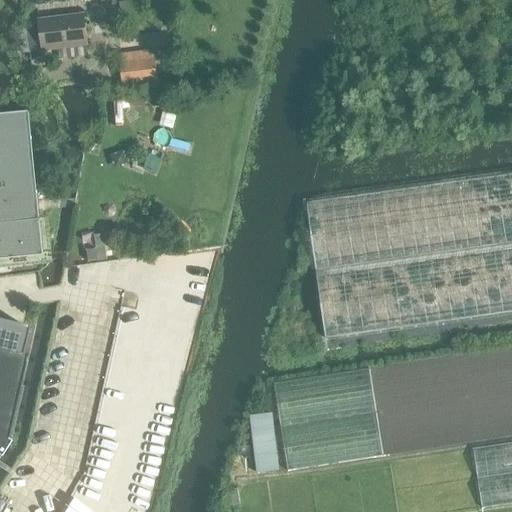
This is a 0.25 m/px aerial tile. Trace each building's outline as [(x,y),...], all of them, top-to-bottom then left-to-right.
[(87,45),(83,13),(39,19),(40,26),(28,28),(31,52),(87,45)] [(156,83),(153,50),(118,54),(121,87),(156,83)] [(163,105),(161,91),(121,95),(123,109),(163,105)] [(0,260),(44,256),(30,112),(0,114),(0,260)] [(511,173),(305,203),(324,339),(511,311),(511,173)] [(103,233),(94,235),(96,248),(98,259),(107,258),(103,233)] [(0,454),(8,442),(4,439),(24,355),(30,328),(7,323),(6,325),(0,323),(0,454)] [(255,473),(277,470),(270,413),(248,416),(250,438),(252,438),(255,473)] [(511,503),(511,443),(473,449),(482,508),(511,503)] [(226,507),(240,505),(237,488),(223,490),(226,507)]
